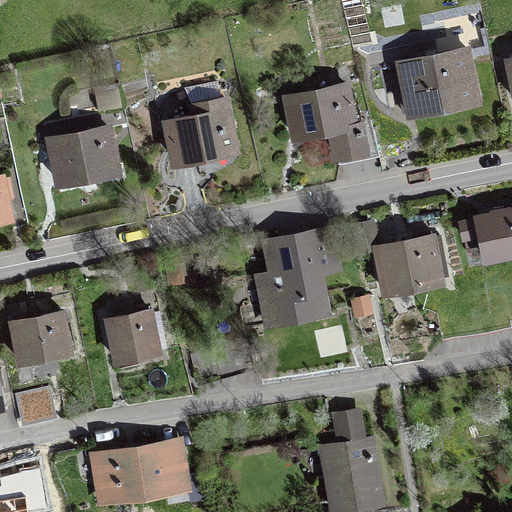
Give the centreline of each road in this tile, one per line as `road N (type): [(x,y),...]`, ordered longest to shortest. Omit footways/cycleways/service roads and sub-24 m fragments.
road 1 (residential): [(511,161),(0,269)]
road 2 (residential): [(0,445),(511,352)]
